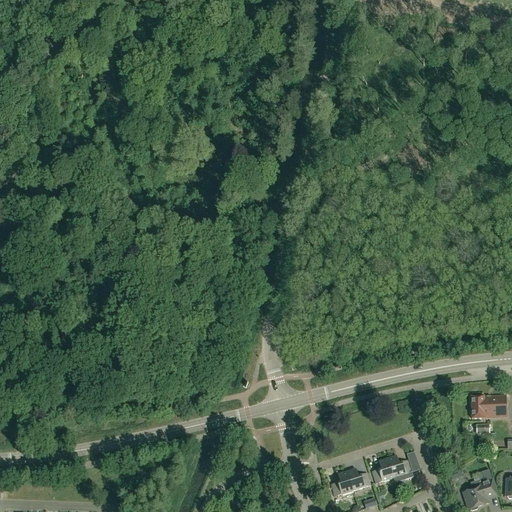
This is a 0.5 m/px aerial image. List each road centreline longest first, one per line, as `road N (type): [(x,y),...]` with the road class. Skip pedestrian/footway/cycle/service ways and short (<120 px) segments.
road 1 (unclassified): [(280,404),(268,326),(308,173),(340,0)]
road 2 (tertiary): [(280,404),(45,457),(0,459)]
road 3 (tertiary): [(511,358),(280,404)]
road 4 (residential): [(434,492),(412,435),(315,465)]
